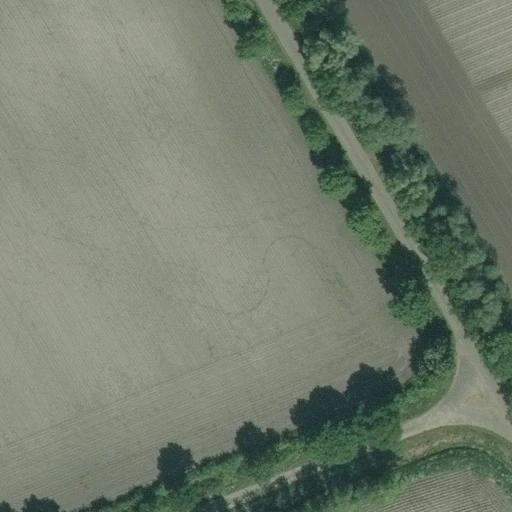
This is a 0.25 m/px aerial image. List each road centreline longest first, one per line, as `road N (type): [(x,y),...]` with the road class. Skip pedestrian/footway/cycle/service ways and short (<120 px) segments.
road 1 (residential): [(266,0),(484,390)]
road 2 (residential): [(484,390),(180,511)]
